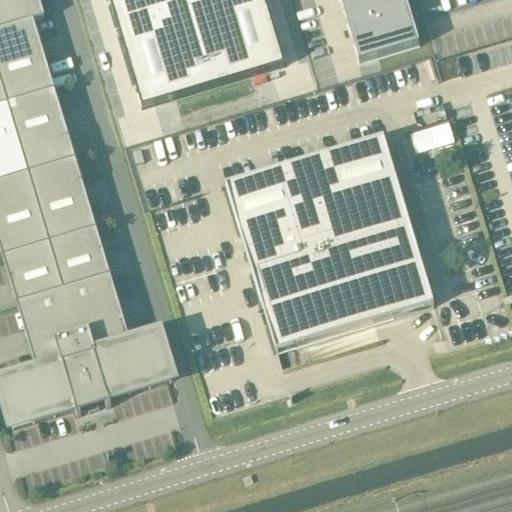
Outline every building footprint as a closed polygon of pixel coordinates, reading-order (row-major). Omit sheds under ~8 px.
[(16,307),(16,309),(17,309),(21,308),(41,376),(35,378),(5,387),(16,425),(73,408),(77,420),(111,409),(108,398),(164,380),(153,343),(140,347),(127,350),(107,282),(111,281),(110,279),(106,280),(93,235),(97,234),(96,232),(92,233),(79,189),(83,188),(68,140),(64,141),(51,96),(55,95),(55,93),(50,94),(30,26),(44,21),(37,0),(0,0),(0,239),(6,259),(2,261),(3,262),(7,261),(20,306),(16,307)] [(107,0),(141,112),(284,69),(263,0),(107,0)] [(404,0),(337,0),(358,67),(419,49),(404,0)] [(433,310),(383,142),(226,190),(276,357),(433,310)] [(244,280),(223,285),(235,336),(256,331),(244,280)] [(217,390),(221,411),(255,405),(253,391),(261,389),(260,382),(248,384),(249,385),(217,390)]
